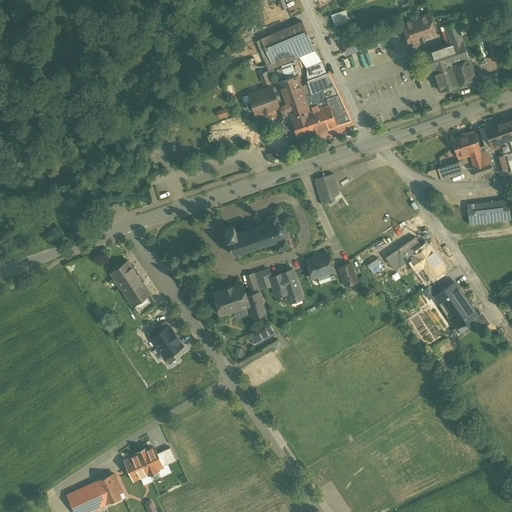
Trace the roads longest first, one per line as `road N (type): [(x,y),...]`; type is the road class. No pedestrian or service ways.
road 1 (unclassified): [(130,225),(319,511)]
road 2 (tertiary): [(130,225),(367,144)]
road 3 (unclassified): [(367,144),(304,0)]
road 4 (residential): [(511,181),(432,183),(367,144)]
road 5 (tertiary): [(367,144),(511,95)]
road 6 (tertiary): [(0,272),(130,225)]
